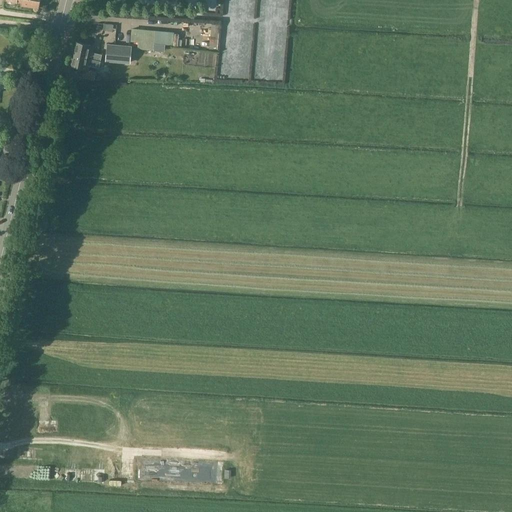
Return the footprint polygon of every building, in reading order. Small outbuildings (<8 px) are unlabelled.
[(22,0),(22,3),(21,6),(38,9),(39,0),(22,0)] [(217,50),(220,25),(211,24),(209,49),(217,50)] [(132,28),(130,42),(138,42),(137,49),(153,51),(154,43),(155,30),(132,28)] [(76,42),(73,55),(91,59),(100,61),(102,54),(92,52),(93,46),(76,42)] [(107,44),(105,61),(130,63),(131,58),(132,47),(132,46),(107,44)] [(73,55),(71,65),(89,69),(90,66),(95,67),(94,68),(98,69),(99,67),(100,61),(91,59),(73,55)] [(100,81),(101,73),(84,70),(83,77),(94,79),(100,81)]
